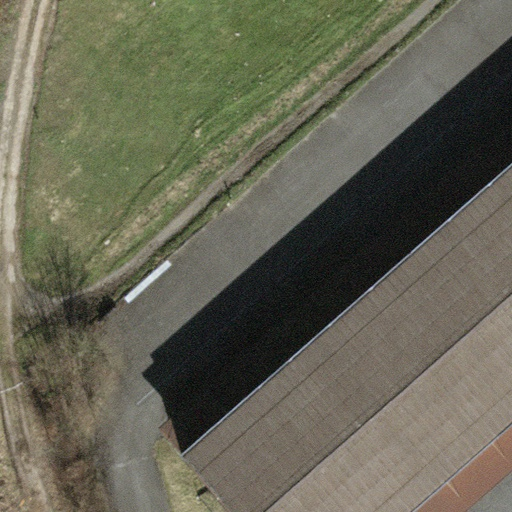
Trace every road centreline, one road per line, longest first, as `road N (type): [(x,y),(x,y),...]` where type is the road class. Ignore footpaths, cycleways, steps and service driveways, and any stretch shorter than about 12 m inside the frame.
road 1 (track): [(0,221),(34,511)]
road 2 (track): [(44,0),(24,49),(0,215)]
